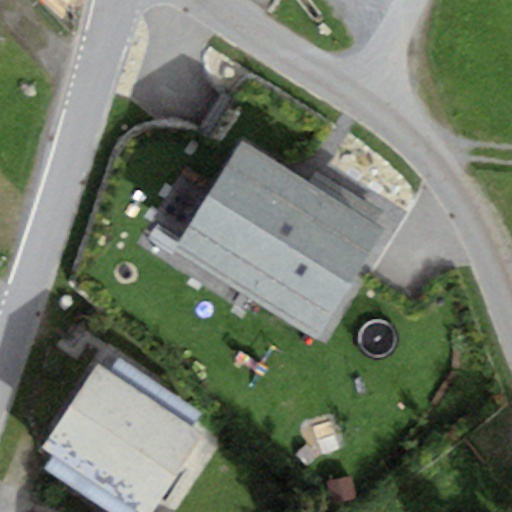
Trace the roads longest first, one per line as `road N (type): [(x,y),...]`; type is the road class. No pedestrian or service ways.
road 1 (residential): [(114,0),(79,137),(0,375)]
road 2 (unclassified): [(511,312),(481,239),(424,143),(358,84)]
road 3 (residential): [(204,0),(358,84)]
